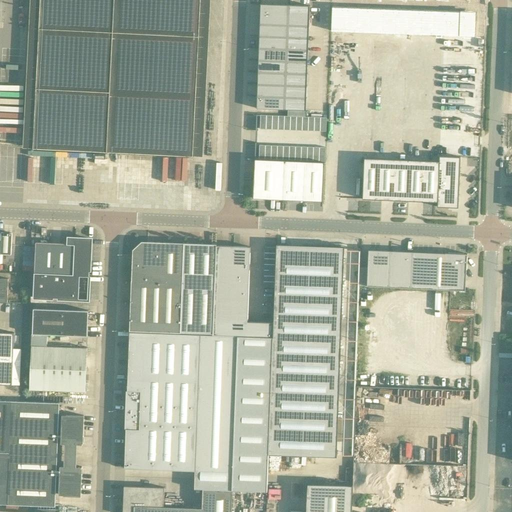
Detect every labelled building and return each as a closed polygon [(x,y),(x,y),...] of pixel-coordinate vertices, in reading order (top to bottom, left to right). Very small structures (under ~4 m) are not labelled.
[(40,0),(33,148),(113,152),(193,156),(200,0),(40,0)] [(261,4),(257,109),(306,110),(309,6),(261,4)] [(332,7),(331,32),(476,37),(477,12),(332,7)] [(439,162),(364,158),(363,197),(438,199),(438,205),(457,205),(459,158),(439,157),(439,162)] [(255,159),(254,198),(282,199),(284,161),(255,159)] [(284,161),(282,199),(303,200),(305,161),(284,161)] [(305,161),(303,200),(323,201),(324,168),(324,162),(305,161)] [(0,264),(0,265),(0,254),(11,255),(12,233),(1,232),(0,240),(0,239),(0,264)] [(66,243),(64,275),(89,276),(91,239),(75,238),(75,244),(68,243),(68,244),(66,243)] [(131,281),(130,331),(213,333),(216,245),(216,244),(184,243),(182,243),(142,241),(133,249),(133,255),(132,281),(131,281)] [(36,242),(35,273),(64,275),(66,243),(36,242)] [(213,333),(213,335),(238,336),(273,338),(273,323),(247,322),(250,247),(216,245),(213,333)] [(265,247),(263,287),(274,288),(275,248),(265,247)] [(273,335),(269,468),(331,471),(341,251),(276,248),(275,288),(274,321),(273,335)] [(368,250),(367,286),(466,289),(467,254),(368,250)] [(35,273),(33,297),(48,297),(48,298),(88,300),(89,276),(64,275),(35,273)] [(0,278),(0,302),(7,302),(8,279),(0,278)] [(33,308),(32,334),(32,340),(47,340),(47,334),(87,336),(88,310),(33,308)] [(0,358),(13,359),(13,352),(14,333),(0,332),(0,358)] [(126,390),(125,429),(126,429),(125,468),(196,471),(195,488),(203,489),(233,490),(233,472),(268,473),(273,338),(238,336),(213,335),(130,332),(127,390),(126,390)] [(31,346),(31,367),(86,370),(87,348),(47,346),(47,340),(32,340),(31,346)] [(0,393),(19,395),(19,385),(20,352),(13,352),(13,359),(0,358),(0,393)] [(31,367),(30,389),(85,391),(86,370),(31,367)] [(0,504),(55,506),(60,403),(0,400),(0,504)] [(62,415),(61,443),(65,444),(65,455),(64,466),(76,466),(76,455),(77,444),(83,444),(84,415),(62,415)] [(60,466),(59,494),(81,495),(82,467),(76,466),(64,466),(60,466)] [(351,511),(352,485),(308,484),(306,511),(351,511)] [(231,511),(233,490),(203,489),(202,508),(163,506),(163,487),(124,486),(123,511),(231,511)]
